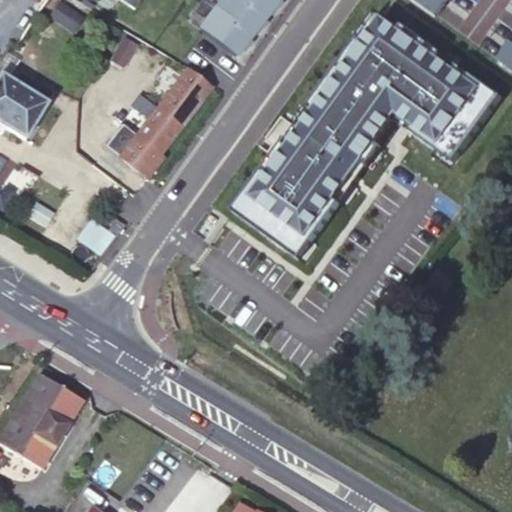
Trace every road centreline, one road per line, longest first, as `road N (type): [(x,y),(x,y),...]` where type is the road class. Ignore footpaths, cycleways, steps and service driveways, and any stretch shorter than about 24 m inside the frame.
road 1 (residential): [(318,0),(87,336)]
road 2 (primary): [(87,336),(375,511)]
